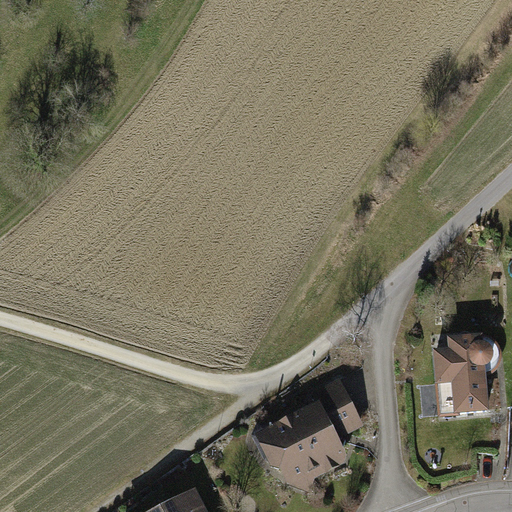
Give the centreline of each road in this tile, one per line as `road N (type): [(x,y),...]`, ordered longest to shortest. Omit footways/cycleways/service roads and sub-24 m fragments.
road 1 (track): [(0,320),(201,382),(271,385)]
road 2 (residential): [(400,290),(385,353),(397,511)]
road 3 (track): [(271,385),(400,290)]
road 4 (track): [(511,176),(400,290)]
